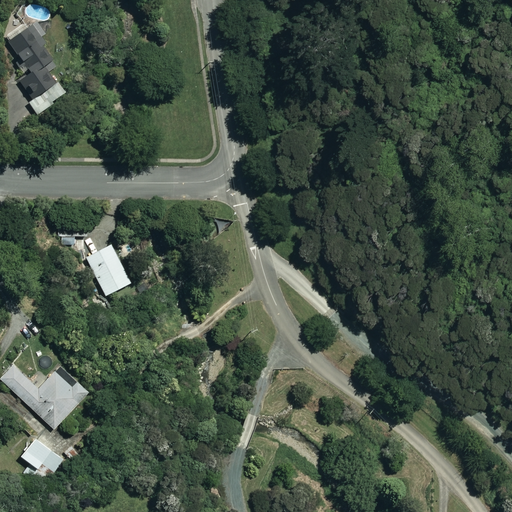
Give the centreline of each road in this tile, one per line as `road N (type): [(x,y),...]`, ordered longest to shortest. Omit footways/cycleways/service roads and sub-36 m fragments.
road 1 (residential): [(234,146),(279,311),(314,357),(400,423),(481,511)]
road 2 (residential): [(234,146),(224,173),(200,182),(0,179)]
road 3 (residential): [(215,0),(234,146)]
